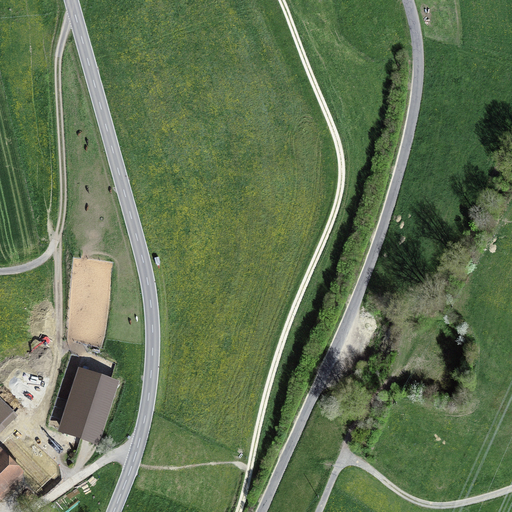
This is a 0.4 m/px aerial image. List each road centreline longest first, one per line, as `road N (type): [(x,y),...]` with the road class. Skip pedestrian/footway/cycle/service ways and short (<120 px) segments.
road 1 (unclassified): [(260,511),(378,244),(404,158),(418,73),(407,0)]
road 2 (track): [(237,511),(295,298),(340,188),(339,152),(280,0)]
road 3 (secondary): [(113,511),(144,419),(152,328),(142,259),(75,15)]
road 4 (unclassified): [(0,271),(40,260),(60,225),(58,58),(75,15)]
road 5 (track): [(511,489),(446,507),(418,504),(344,451),(318,511)]
